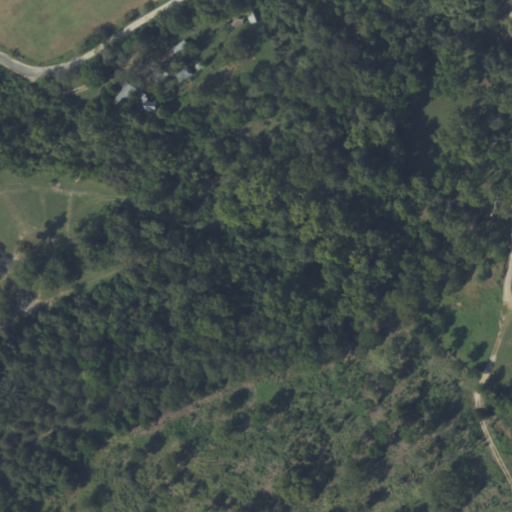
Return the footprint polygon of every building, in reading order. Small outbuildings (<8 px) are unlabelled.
[(230,0),(231,2),(218,8),(214,0),(230,0)] [(349,1),(352,7),(343,13),(339,8),(349,1)] [(256,22),(251,24),(247,14),(253,12),(256,22)] [(168,51),(185,41),(194,55),(188,59),(182,50),(157,66),(167,82),(160,86),(146,65),(168,51)] [(200,63),(203,68),(197,71),(194,66),(200,63)] [(189,68),(193,75),(180,83),(175,76),(189,68)] [(130,84),(138,90),(139,90),(146,95),(145,98),(147,98),(147,102),(157,104),(156,117),(143,117),(143,114),(138,114),(139,98),(135,95),(125,109),(118,104),(117,106),(109,100),(124,80),(130,84)] [(316,94),(307,95),(305,85),(314,84),(316,94)]
